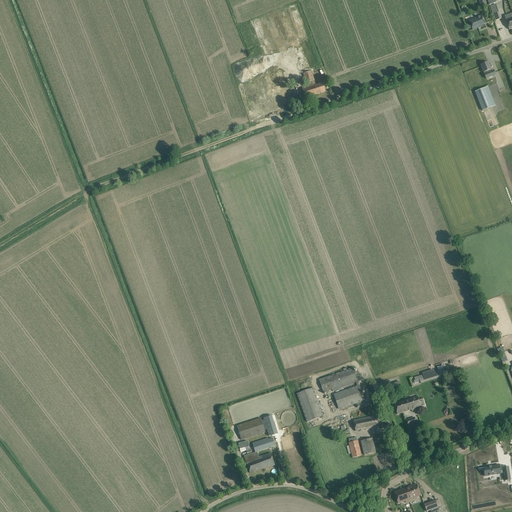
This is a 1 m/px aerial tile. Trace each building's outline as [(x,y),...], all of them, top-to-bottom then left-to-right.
[(495,4),(490,6),(495,21),(501,18),(495,4)] [(482,15),(469,20),(472,30),(478,28),(478,26),(485,24),(482,15)] [(312,68),(314,72),(322,69),(311,40),(300,45),(309,69),(312,68)] [(282,65),(288,84),(298,80),(293,61),(282,65)] [(488,62),(481,65),(483,72),(484,74),(486,79),(495,75),(494,70),(491,71),(491,70),(488,62)] [(268,70),(266,71),(278,107),(292,103),(280,66),(267,69),(268,70)] [(302,89),(305,98),(325,92),(322,83),(315,86),(311,71),(303,73),(306,82),(309,81),(310,86),(302,89)] [(242,81),(253,115),(273,108),(262,75),(242,81)] [(485,88),(475,92),(482,111),(492,107),(485,88)] [(418,376),(414,377),(415,381),(414,381),(415,383),(420,382),(440,376),(452,373),(450,366),(438,370),(435,371),(431,372),(430,370),(422,373),(423,374),(418,376)] [(364,400),(353,368),(319,380),(324,392),(356,381),(357,386),(334,394),(339,409),(364,400)] [(297,394),(307,422),(324,416),(313,388),(297,394)] [(394,404),(397,414),(411,410),(412,411),(422,408),(418,396),(394,404)] [(265,418),(270,435),(277,434),(273,416),(265,418)] [(353,421),(355,431),(378,427),(376,416),(353,421)] [(266,432),(261,418),(237,426),(242,440),(266,432)] [(252,442),(255,452),(275,446),(273,438),(268,439),(267,438),(252,442)] [(375,452),(372,438),(361,441),(364,455),(375,452)] [(358,441),(349,443),(351,453),(352,457),(352,458),(361,456),(360,451),(358,441)] [(257,452),(244,456),(250,473),(275,465),(271,453),(258,457),(257,452)] [(489,467),(483,468),(485,476),(500,474),(503,473),(503,474),(505,481),(510,480),(508,467),(503,468),(503,470),(500,470),(499,465),(491,466),(489,467)] [(417,484),(405,488),(409,499),(421,495),(417,484)] [(409,499),(405,488),(394,492),(398,503),(409,499)] [(424,505),(426,511),(438,508),(435,501),(435,500),(424,505)]
